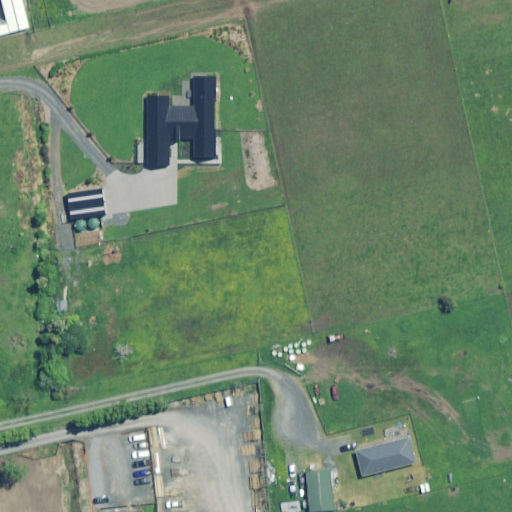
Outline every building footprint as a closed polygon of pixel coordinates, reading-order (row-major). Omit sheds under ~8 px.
[(7,36),(17,34),(14,19),(4,21),(3,15),(0,15),(0,39),(7,38),(7,36)] [(79,304),(66,306),(68,319),(82,317),(79,304)] [(115,331),(112,312),(83,317),(87,336),(115,331)] [(415,464),(409,438),(355,452),(362,478),(415,464)] [(307,473),(309,500),(302,501),(303,508),(309,508),(309,511),(321,511),(334,511),(331,471),(307,473)] [(299,511),(299,501),(291,501),(291,511),(299,511)]
